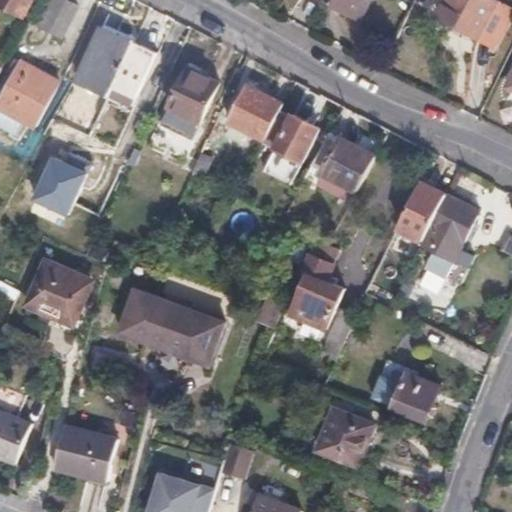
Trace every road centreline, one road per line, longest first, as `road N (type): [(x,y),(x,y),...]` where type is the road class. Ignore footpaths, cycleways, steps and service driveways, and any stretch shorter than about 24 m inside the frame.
road 1 (residential): [(180,0),(511,161)]
road 2 (residential): [(456,511),(511,361)]
